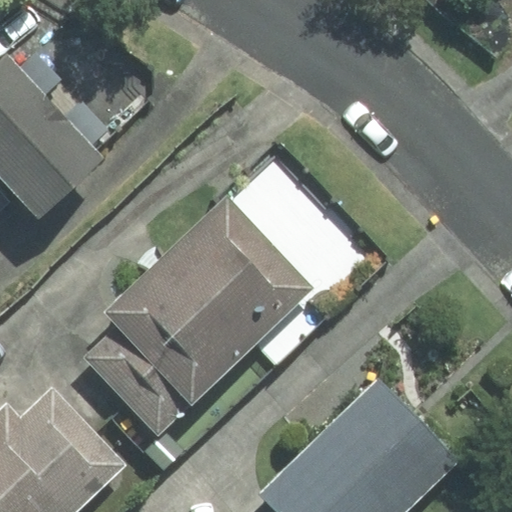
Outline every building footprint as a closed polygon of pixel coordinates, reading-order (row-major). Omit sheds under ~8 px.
[(0,175),(1,177),(38,217),(103,158),(7,54),(0,60),(0,175)] [(81,359),(159,440),(256,346),(276,366),(380,266),(273,155),(108,313),(118,323),(81,359)] [(404,511),(457,462),(379,381),(262,493),(268,500),(279,511),(404,511)] [(0,511),(73,511),(124,464),(52,389),(22,417),(7,402),(0,408),(0,511)] [(279,511),(268,500),(256,511),(279,511)]
